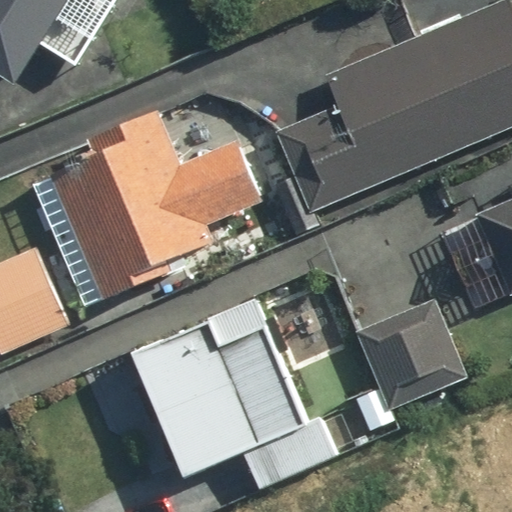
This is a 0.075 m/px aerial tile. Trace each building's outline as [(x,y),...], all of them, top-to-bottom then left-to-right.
[(0,0),(0,61),(21,74),(65,0),(0,0)] [(278,130),(313,213),(511,129),(511,4),(510,0),(496,0),(324,72),(338,105),(278,130)] [(240,146),(181,169),(157,109),(86,136),(94,155),(52,172),(102,297),(140,282),(135,270),(208,241),(201,224),(261,200),(240,146)] [(18,173),(0,182),(0,223),(35,206),(18,173)] [(511,201),(477,216),(509,291),(511,290),(511,201)] [(40,255),(0,271),(0,357),(70,327),(40,255)] [(361,323),(393,403),(471,372),(440,292),(361,323)] [(187,473),(245,450),(261,489),(337,457),(319,414),(310,418),(260,299),(136,350),(187,473)] [(439,511),(414,451),(301,498),(307,511),(439,511)]
